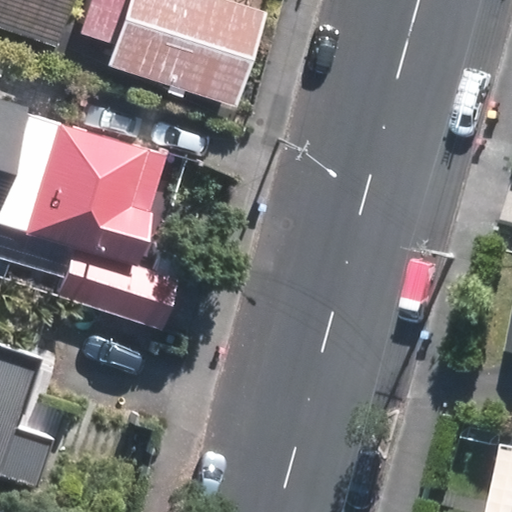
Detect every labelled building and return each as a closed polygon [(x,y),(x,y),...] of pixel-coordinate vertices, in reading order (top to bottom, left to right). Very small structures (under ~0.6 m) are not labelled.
[(0,0),(0,24),(57,43),(71,0),(0,0)] [(249,8),(223,0),(82,0),(73,30),(101,40),(94,62),(219,102),(249,8)] [(0,139),(11,105),(0,101),(0,139)] [(173,275),(150,267),(125,259),(159,153),(18,108),(0,165),(0,252),(60,273),(54,290),(158,322),(173,275)] [(0,474),(38,486),(53,441),(18,430),(42,356),(0,342),(0,474)] [(120,511),(132,475),(94,463),(78,511),(120,511)]
